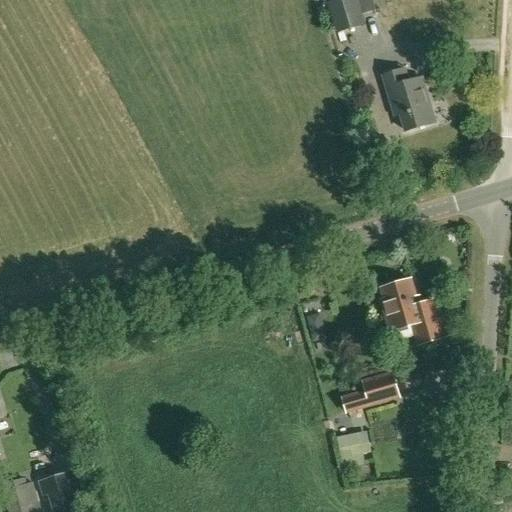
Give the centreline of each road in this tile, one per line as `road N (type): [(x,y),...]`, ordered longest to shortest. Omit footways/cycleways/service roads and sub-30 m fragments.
road 1 (tertiary): [(497,193),(0,342)]
road 2 (unclassified): [(481,511),(497,193)]
